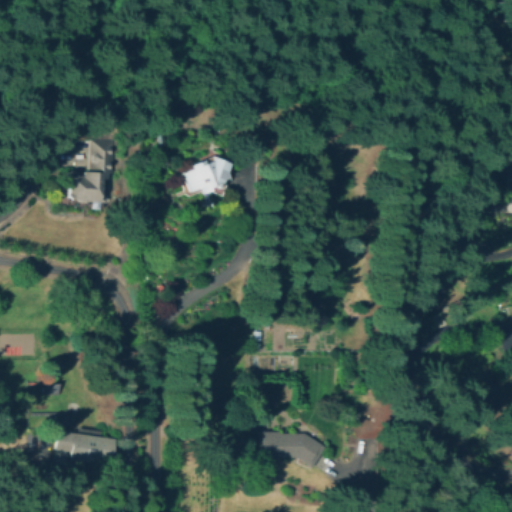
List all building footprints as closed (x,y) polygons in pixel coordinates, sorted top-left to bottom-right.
[(108,140),(108,172),(103,172),(103,178),(102,178),(100,197),(65,193),(67,171),(86,174),(90,138),(108,140)] [(511,177),(501,172),(511,151),(511,177)] [(208,185),(208,190),(196,191),(196,187),(189,190),(181,167),(212,158),(225,164),(216,184),(208,185)] [(58,384),(58,394),(41,394),(41,384),(58,384)] [(97,429),(96,435),(113,436),(110,466),(66,461),(67,450),(51,448),(53,430),(77,432),(77,427),(97,429)] [(317,445),(306,464),(294,457),(257,455),(256,432),(294,431),(317,445)]
